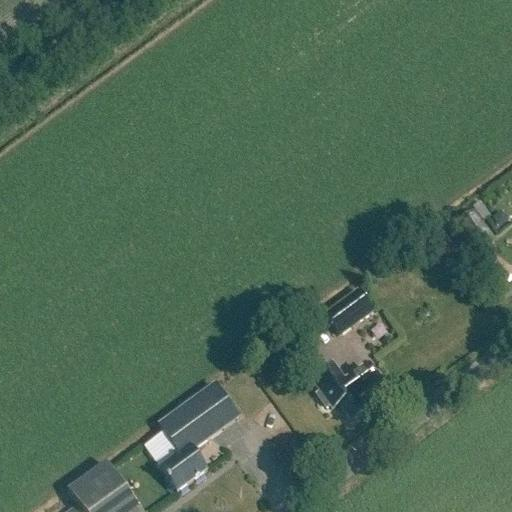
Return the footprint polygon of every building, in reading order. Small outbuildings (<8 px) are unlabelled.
[(496,243),(475,213),(454,228),(476,258),(496,243)] [(357,293),(322,318),(339,341),(373,316),(357,293)] [(332,367),(310,383),(319,396),(316,399),(326,412),(329,410),(331,413),(338,408),(350,425),(366,414),(356,401),(375,388),(361,370),(344,383),(332,367)] [(206,475),(192,456),(237,423),(213,390),(158,430),(179,458),(158,473),(176,497),(206,475)] [(137,511),(105,468),(66,496),(77,511),(137,511)]
